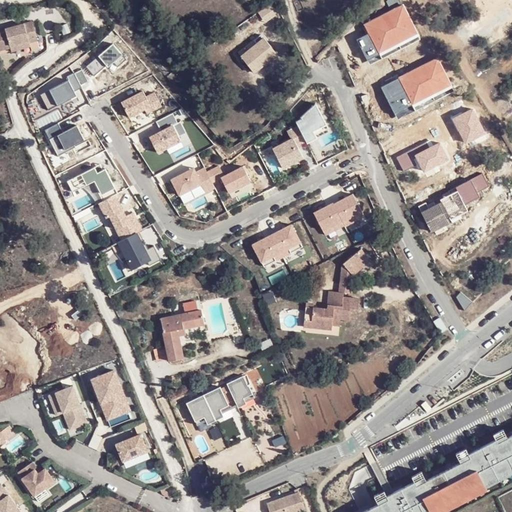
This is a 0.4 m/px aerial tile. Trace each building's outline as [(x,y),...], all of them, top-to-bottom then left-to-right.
[(103,3),(100,0),(92,0),(91,1),(97,8),(103,3)] [(35,19),(0,26),(0,40),(2,47),(14,45),(12,40),(33,36),(34,40),(41,39),(35,19)] [(14,45),(15,50),(35,45),(34,40),(33,36),(12,40),(14,45)] [(265,37),(243,57),(258,73),(280,54),(265,37)] [(115,43),(88,66),(96,75),(109,65),(110,67),(116,62),(120,66),(128,59),(115,43)] [(84,68),(77,72),(83,84),(90,81),(84,68)] [(77,72),(77,71),(69,75),(71,78),(42,92),(50,108),(79,94),(77,90),(84,86),(83,84),(77,72)] [(145,91),(123,102),(130,117),(146,109),(148,113),(163,106),(156,92),(148,97),(145,91)] [(300,111),(301,112),(318,104),(315,98),(300,111)] [(294,116),(307,141),(329,129),(330,129),(318,104),(301,112),(294,116)] [(179,123),(174,113),(157,121),(162,131),(151,137),(158,152),(182,141),(180,137),(187,133),(181,122),(179,123)] [(68,150),(67,148),(86,139),(78,124),(64,131),(60,122),(46,128),(59,155),(68,150)] [(308,143),(300,127),(289,133),(293,140),(275,150),(285,169),(305,159),(299,147),(308,143)] [(331,132),(329,129),(307,141),(308,143),(309,144),(331,132)] [(95,166),(68,180),(73,190),(95,180),(105,199),(115,194),(118,192),(106,168),(98,171),(95,166)] [(220,166),(208,172),(213,182),(222,177),(229,192),(251,180),(244,166),(225,176),(220,166)] [(213,182),(208,172),(205,168),(196,172),(196,171),(188,175),(187,172),(172,179),(180,195),(202,184),(206,193),(216,188),(213,182)] [(105,199),(99,201),(107,217),(110,215),(121,236),(140,226),(133,212),(125,215),(115,194),(105,199)] [(355,196),(336,206),(346,227),(347,228),(366,219),(355,196)] [(327,237),(346,227),(336,206),(335,205),(316,215),(327,237)] [(121,236),(122,239),(139,230),(141,229),(140,226),(121,236)] [(304,248),(293,226),(274,236),(285,258),(304,248)] [(122,239),(111,244),(115,252),(122,249),(132,268),(147,261),(149,264),(161,258),(154,245),(145,249),(140,240),(143,238),(139,230),(122,239)] [(285,258),(274,236),(254,246),(266,268),(285,258)] [(370,259),(359,249),(342,266),(341,285),(352,286),(353,277),(370,259)] [(286,275),(307,270),(305,260),(284,265),(286,275)] [(341,285),(341,295),(344,295),(351,295),(352,286),(341,285)] [(314,311),(313,331),(334,332),(334,328),(342,328),(342,321),(351,321),(352,310),(360,311),(360,300),(344,299),(344,295),(341,295),(330,294),(329,309),(329,312),(324,312),(314,311)] [(314,311),(315,307),(307,307),(305,330),(313,331),(314,311)] [(199,317),(159,323),(166,365),(180,363),(176,340),(184,340),(183,334),(201,331),(199,317)] [(93,379),(106,413),(129,404),(116,370),(93,379)] [(242,374),(185,402),(196,425),(253,397),(242,374)] [(88,423),(74,386),(49,395),(57,415),(64,412),(71,430),(88,423)] [(420,403),(426,411),(430,407),(424,400),(420,403)] [(129,404),(106,413),(109,420),(131,411),(129,404)] [(501,431),(493,435),(496,440),(498,443),(505,439),(501,431)] [(94,434),(89,445),(96,448),(101,438),(94,434)] [(436,511),(435,507),(477,485),(480,490),(511,473),(511,435),(505,439),(498,443),(496,440),(468,454),(470,458),(463,461),(424,482),(417,485),(415,482),(393,493),(390,494),(387,496),(388,499),(380,503),(368,509),(363,511),(436,511)] [(140,436),(118,446),(125,462),(148,452),(140,436)] [(466,449),(459,452),(463,461),(470,458),(468,454),(466,449)] [(384,491),(387,496),(390,494),(393,493),(372,451),(368,453),(365,454),(384,491)] [(19,472),(35,494),(54,480),(44,466),(37,471),(32,463),(19,472)] [(419,473),(412,477),(415,482),(417,485),(424,482),(419,473)] [(0,511),(20,511),(0,484),(0,511)] [(511,511),(511,489),(497,498),(504,511),(511,511)] [(384,491),(376,495),(380,503),(388,499),(387,496),(384,491)] [(299,492),(267,503),(270,511),(298,511),(305,510),(299,492)]
